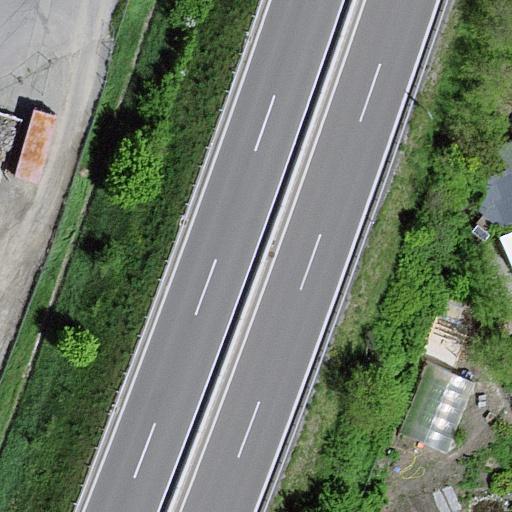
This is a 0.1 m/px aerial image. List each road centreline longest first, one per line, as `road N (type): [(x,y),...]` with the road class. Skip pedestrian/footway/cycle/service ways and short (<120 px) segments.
road 1 (motorway): [(307,0),(121,511)]
road 2 (motorway): [(217,511),(402,0)]
